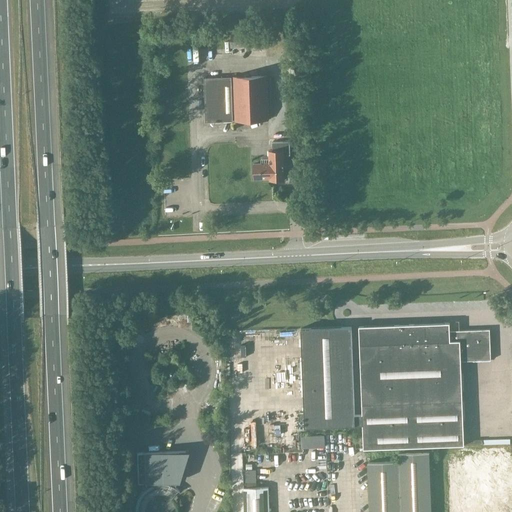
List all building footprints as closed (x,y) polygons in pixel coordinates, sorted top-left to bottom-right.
[(230,48),(266,46),(265,33),(230,34),(230,48)] [(234,122),(267,121),(266,76),(233,78),(233,81),(230,81),(230,78),(203,79),(205,122),(232,121),(231,119),(234,119),(234,122)] [(272,142),(272,145),(272,150),(268,150),(269,163),(253,164),(254,178),(269,178),(269,180),(284,180),(283,155),(290,155),(290,141),(272,142)] [(357,326),(361,414),(361,424),(362,448),(463,445),(483,444),(482,439),(463,440),(460,360),(489,359),(488,329),(448,330),(448,322),(357,326)] [(298,427),(361,424),(361,414),(353,414),(350,326),(299,329),(303,412),(298,413),(298,427)] [(176,488),(174,487),(185,451),(136,452),(138,483),(142,483),(142,490),(141,491),(140,492),(139,494),(138,495),(138,496),(137,497),(136,499),(136,501),(135,502),(135,504),(135,505),(134,507),(134,508),(134,509),(134,511),(145,511),(146,511),(145,510),(145,508),(145,507),(146,505),(146,504),(146,503),(147,502),(148,501),(148,500),(149,499),(150,498),(152,497),(153,496),(154,495),(156,495),(158,494),(160,494),(162,494),(164,494),(166,495),(167,496),(169,497),(171,498),(178,491),(179,492),(179,491),(178,490),(177,489),(176,488)] [(431,511),(429,452),(398,453),(398,461),(368,462),(369,511),(431,511)] [(244,511),(268,511),(268,487),(243,488),(244,511)]
